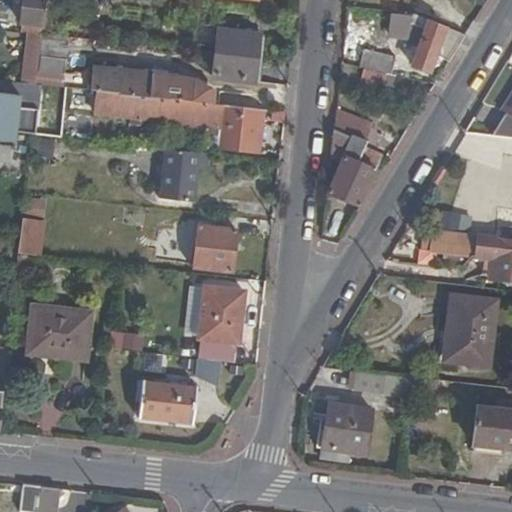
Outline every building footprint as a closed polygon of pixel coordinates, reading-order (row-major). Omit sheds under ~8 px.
[(24,0),(22,25),(43,27),(45,0),(24,0)] [(433,55),(447,64),(465,34),(412,15),(390,13),(388,33),(409,35),(429,42),(435,48),(433,55)] [(216,48),(213,80),(252,84),(258,36),(219,31),(220,25),(199,23),(196,45),(216,48)] [(25,84),(36,86),(37,74),(41,43),(42,36),(31,35),(25,84)] [(427,72),(433,55),(435,48),(429,42),(428,45),(419,42),(410,67),(427,72)] [(41,43),(37,74),(63,78),(67,46),(41,43)] [(360,50),(356,66),(361,67),(384,73),(389,74),(392,59),(360,50)] [(357,84),(380,90),(384,73),(361,67),(357,84)] [(113,72),(111,94),(161,99),(207,105),(208,90),(192,81),(113,72)] [(63,78),(37,74),(36,86),(62,88),(63,78)] [(111,94),(96,92),(94,115),(158,123),(161,99),(111,94)] [(0,145),(15,147),(21,96),(0,94),(0,145)] [(161,99),(158,123),(219,130),(221,106),(207,105),(161,99)] [(511,117),(500,137),(511,138),(511,99),(506,109),(511,113),(511,117)] [(257,155),(261,111),(242,109),(221,106),(219,130),(217,152),(257,155)] [(358,136),(364,120),(335,107),(330,156),(341,161),(326,197),(357,209),(380,156),(363,149),(366,139),(358,136)] [(63,114),(39,112),(38,126),(61,129),(63,114)] [(270,123),(283,124),(284,114),(272,112),(270,123)] [(372,123),(364,120),(358,136),(366,139),(372,123)] [(201,154),(166,151),(161,200),(195,204),(199,168),(208,169),(209,155),(201,154)] [(23,196),(20,214),(43,218),(46,200),(23,196)] [(230,274),(234,231),(195,227),(191,270),(230,274)] [(466,235),(429,230),(427,251),(464,255),(466,235)] [(464,255),(472,256),(474,235),(466,235),(464,255)] [(511,281),(511,239),(474,235),(472,256),(472,258),(493,261),(492,279),(511,281)] [(22,253),(36,255),(37,241),(24,239),(22,253)] [(17,257),(15,271),(25,272),(27,258),(17,257)] [(230,307),(232,292),(202,288),(196,339),(235,344),(238,308),(230,307)] [(240,293),(232,292),(230,307),(238,308),(240,293)] [(496,301),(451,296),(448,323),(444,323),(439,367),(453,369),(454,363),(489,367),(496,301)] [(30,307),(25,346),(51,349),(50,359),(87,363),(92,314),(30,307)] [(142,352),(143,332),(109,331),(108,350),(142,352)] [(51,349),(25,346),(24,356),(50,359),(51,349)] [(351,389),(382,393),(384,373),(354,369),(351,389)] [(397,397),(399,374),(384,373),(382,393),(382,395),(397,397)] [(408,397),(410,376),(399,374),(397,397),(408,398),(408,397)] [(418,377),(410,376),(408,397),(416,398),(418,377)] [(435,403),(438,379),(418,377),(416,398),(415,401),(435,403)] [(136,419),(188,425),(193,389),(141,382),(136,419)] [(371,409),(328,404),(324,437),(321,436),(319,449),(366,454),(371,409)] [(511,413),(477,410),(472,445),(504,449),(511,450),(511,413)] [(504,449),(472,445),(471,455),(503,458),(504,449)] [(18,511),(38,511),(41,491),(21,488),(18,511)] [(55,511),(58,492),(41,491),(38,511),(55,511)]
